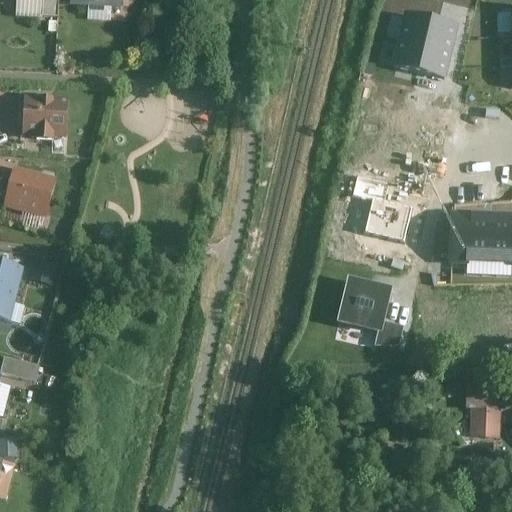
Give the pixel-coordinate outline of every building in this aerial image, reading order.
[(59,0),(45,0),(46,5),(43,4),(42,19),(59,20),(59,0)] [(71,0),(71,10),(124,12),(124,0),(71,0)] [(406,16),(400,42),(450,55),(457,28),(406,16)] [(400,42),(394,69),(444,81),(450,55),(400,42)] [(67,144),(69,102),(25,100),(22,142),(67,144)] [(47,224),(57,183),(15,172),(4,212),(47,224)] [(372,199),(364,234),(403,243),(412,209),(384,202),(388,185),(356,178),(352,195),(372,199)] [(511,214),(448,215),(448,263),(511,263),(511,214)] [(62,271),(38,265),(34,281),(58,287),(62,271)] [(0,325),(11,328),(24,274),(0,268),(0,325)] [(392,291),(346,281),(336,326),(377,336),(381,336),(384,324),(392,291)] [(384,324),(381,336),(377,336),(374,348),(399,348),(403,329),(384,324)] [(35,386),(38,372),(5,363),(1,377),(35,386)] [(473,441),(504,441),(504,411),(511,411),(511,386),(472,387),(473,441)]
